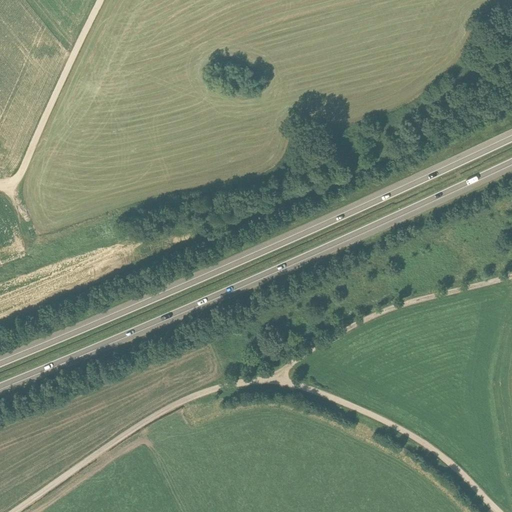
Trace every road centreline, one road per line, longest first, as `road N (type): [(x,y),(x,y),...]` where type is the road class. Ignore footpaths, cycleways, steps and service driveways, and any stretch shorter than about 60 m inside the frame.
road 1 (track): [(500,511),(416,438),(326,394),(268,379),(183,401),(13,511)]
road 2 (primary): [(511,138),(0,364)]
road 3 (primary): [(0,387),(511,162)]
road 4 (track): [(511,278),(393,307),(268,379)]
